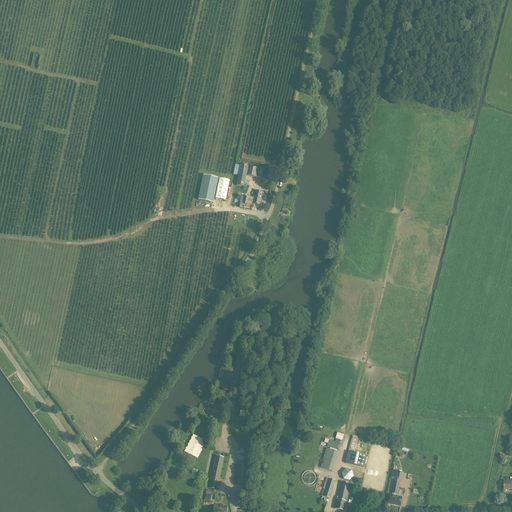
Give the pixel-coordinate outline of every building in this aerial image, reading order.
[(244,188),(246,176),(269,180),(271,172),(240,166),(236,186),(244,188)] [(218,179),(203,176),(198,202),(213,205),(218,179)] [(225,201),(229,181),(219,179),(215,199),(225,201)] [(253,191),(252,198),(253,199),(252,204),(260,206),(261,201),(262,201),(264,193),(253,191)] [(253,199),(252,198),(245,197),(245,198),(241,197),(240,205),(246,206),(246,205),(252,206),(252,204),(253,199)] [(282,213),(279,212),(279,214),(281,215),(281,217),(283,217),(284,218),(286,218),(291,217),(292,213),(288,209),(287,208),(285,209),(283,208),(282,213)] [(258,342),(252,337),(249,341),(254,346),(258,342)] [(288,340),(277,338),(276,344),(287,346),(288,340)] [(256,344),(252,350),(260,355),(264,349),(256,344)] [(246,357),(245,354),(244,356),(236,398),(240,392),(247,393),(253,364),(246,363),(246,357)] [(252,405),(251,405),(248,426),(250,419),(256,421),(258,413),(251,412),(252,405)] [(185,452),(198,458),(206,440),(193,434),(185,452)] [(354,451),(358,437),(353,435),(349,449),(354,451)] [(338,444),(329,441),(327,448),(330,449),(330,450),(336,452),(338,444)] [(338,453),(336,452),(330,450),(326,449),(320,469),(332,472),(338,453)] [(366,457),(348,452),(345,464),(363,469),(366,457)] [(223,458),(215,457),(209,489),(217,490),(223,458)] [(247,465),(238,464),(237,479),(247,480),(247,465)] [(350,472),(345,470),(342,475),(343,480),(348,481),(352,477),(350,472)] [(329,499),(334,481),(326,478),(320,496),(329,499)] [(400,481),(395,480),(394,485),(395,485),(393,493),(392,496),(391,496),(389,504),(401,507),(403,498),(397,497),(397,494),(400,481)] [(504,490),(511,489),(511,482),(508,482),(508,481),(504,481),(504,483),(502,483),(503,486),(504,486),(504,490)] [(344,511),(350,485),(340,483),(334,509),(344,511)]
